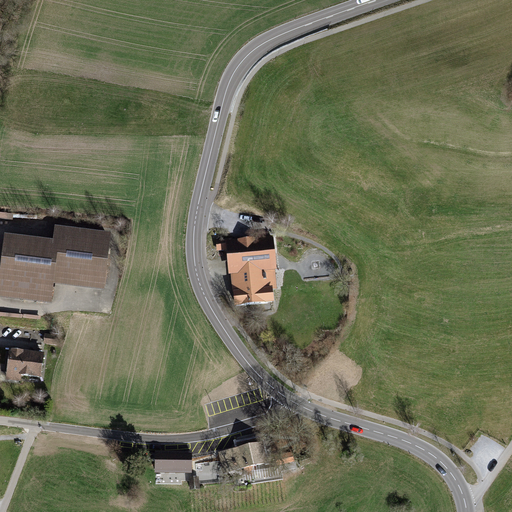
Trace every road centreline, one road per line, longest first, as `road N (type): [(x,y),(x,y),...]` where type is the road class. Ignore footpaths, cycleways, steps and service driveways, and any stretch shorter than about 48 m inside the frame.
road 1 (secondary): [(283,396),(227,333),(195,266),(196,219),(224,97),(239,65),(263,43),(380,0)]
road 2 (unclassified): [(283,396),(273,416),(202,437),(159,440),(0,421)]
road 3 (secondary): [(466,511),(453,475),(421,448),(283,396)]
